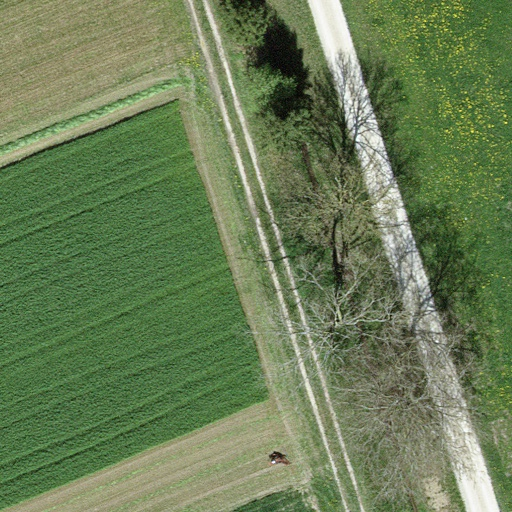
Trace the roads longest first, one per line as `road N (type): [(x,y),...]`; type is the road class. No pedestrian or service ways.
road 1 (track): [(358,511),(198,0)]
road 2 (track): [(315,0),(474,511)]
